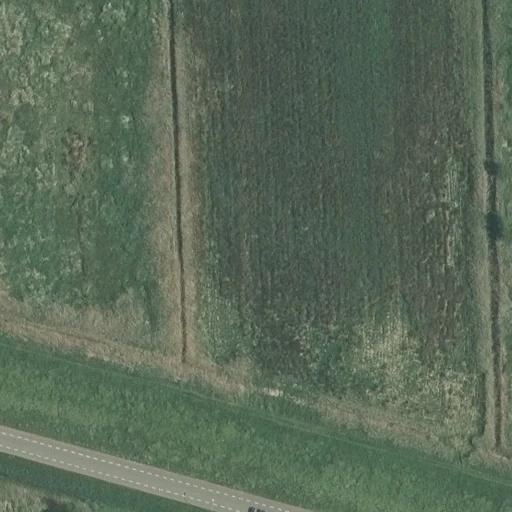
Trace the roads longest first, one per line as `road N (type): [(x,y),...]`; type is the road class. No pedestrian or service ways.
road 1 (track): [(0,351),(511,487)]
road 2 (unclassified): [(254,511),(0,440)]
